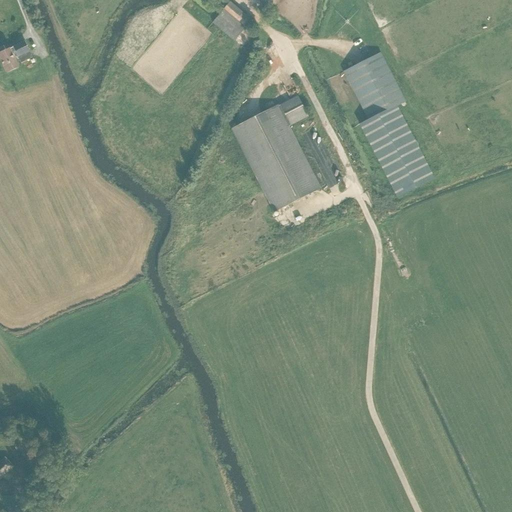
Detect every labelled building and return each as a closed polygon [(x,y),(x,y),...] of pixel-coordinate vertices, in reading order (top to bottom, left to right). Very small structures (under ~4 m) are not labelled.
[(245,29),(250,33),(257,24),(253,21),(231,1),(212,23),(234,42),(245,29)] [(13,47),(21,63),(33,57),(29,51),(30,51),(25,41),(13,47)] [(6,50),(4,46),(0,47),(0,57),(7,73),(18,67),(10,49),(6,50)] [(380,52),(343,70),(368,119),(359,123),(397,197),(434,177),(397,106),(405,102),(380,52)] [(321,189),(289,127),(308,117),(298,96),(279,106),(279,105),(232,129),(274,212),(321,189)] [(0,479),(14,467),(6,458),(0,463),(0,479)]
